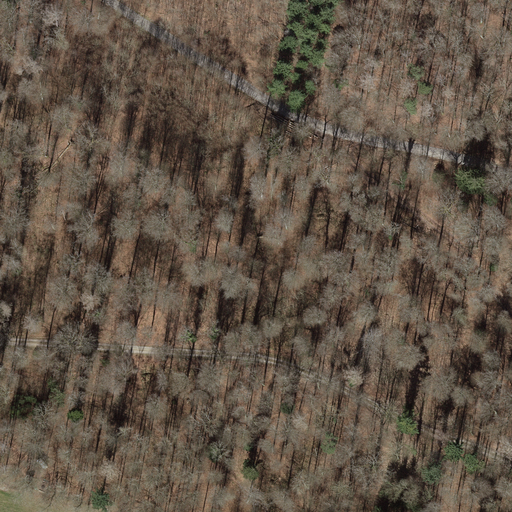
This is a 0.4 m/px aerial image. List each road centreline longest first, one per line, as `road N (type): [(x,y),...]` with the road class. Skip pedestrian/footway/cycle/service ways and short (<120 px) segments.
road 1 (track): [(511,461),(251,358),(0,340)]
road 2 (track): [(511,175),(342,133),(109,0)]
road 3 (track): [(0,366),(158,424),(227,472),(264,511)]
